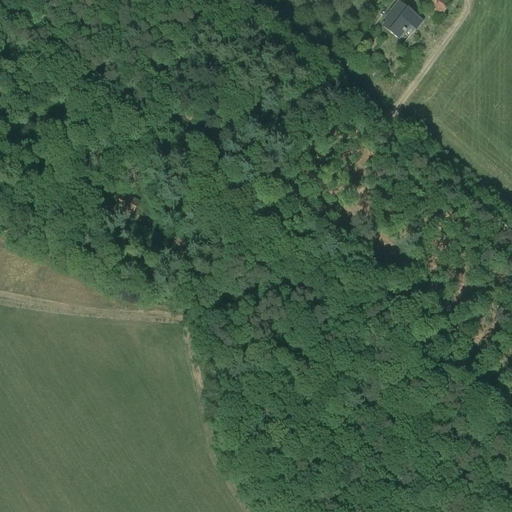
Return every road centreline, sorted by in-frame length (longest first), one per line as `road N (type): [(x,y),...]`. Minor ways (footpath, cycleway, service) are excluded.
road 1 (track): [(511,239),(202,0)]
road 2 (track): [(0,242),(55,252),(104,212),(190,244)]
